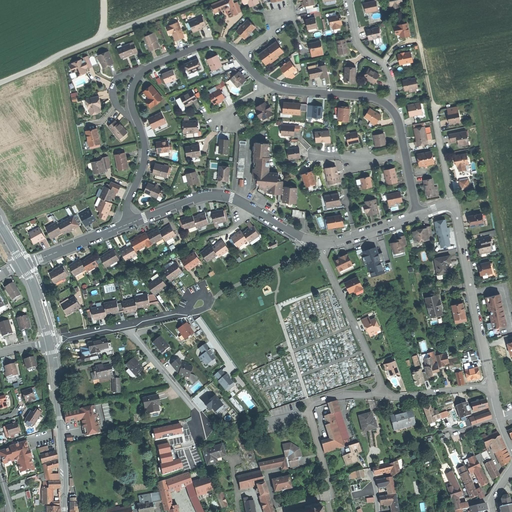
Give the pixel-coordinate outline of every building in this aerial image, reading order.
[(223,0),(212,5),(215,12),(218,10),(218,11),(224,9),(225,10),(226,10),(227,10),(228,10),(229,13),(231,16),(237,14),(235,7),(233,4),(231,0),(223,0)] [(393,8),(399,7),(399,4),(403,4),(402,0),(387,0),(388,0),(386,0),(385,0),(386,2),(388,2),(389,8),(392,7),(393,8)] [(366,9),(366,13),(377,10),(375,1),(364,3),(366,9)] [(193,32),(197,30),(198,30),(198,29),(202,28),(201,27),(206,26),(201,15),(196,17),(197,19),(189,22),(191,26),(192,26),(194,31),(193,32)] [(337,16),(329,17),(331,26),(332,26),(333,28),(340,26),(340,25),(342,24),(341,21),(341,18),(339,18),(339,15),(337,16)] [(315,18),(306,20),(307,25),(308,29),(317,27),(315,18)] [(237,31),(245,39),(251,33),(256,27),(248,20),(237,31)] [(178,22),(167,27),(169,34),(173,32),(176,40),(180,39),(184,37),(178,22)] [(401,37),(410,35),(407,24),(398,26),(397,26),(398,32),(400,31),(400,34),(401,37)] [(373,38),(381,37),(379,28),(368,30),(369,35),(370,39),(373,38)] [(144,37),(150,51),(155,49),(159,47),(155,38),(156,37),(154,33),(144,37)] [(340,54),(348,52),(347,45),(345,39),(337,41),(340,54)] [(259,54),(266,64),(269,62),(278,55),(283,52),(276,42),(267,49),(259,54)] [(320,42),(311,44),(311,48),(313,53),(322,51),(320,42)] [(118,49),(122,58),(128,56),(134,53),(131,46),(130,44),(118,49)] [(100,60),(103,68),(108,66),(114,64),(109,51),(98,55),(99,56),(100,60)] [(399,59),(400,64),(403,64),(410,62),(412,62),(410,52),(398,55),(399,59)] [(207,59),(213,71),(222,66),(217,55),(217,57),(213,59),(212,57),(211,58),(207,59)] [(280,58),(278,55),(269,62),(271,65),(280,58)] [(84,58),(85,60),(88,67),(88,68),(92,67),(88,56),(84,58)] [(185,64),(189,73),(202,68),(198,59),(191,62),(185,64)] [(73,64),(70,66),(72,71),(75,70),(77,76),(82,74),(86,73),(85,69),(88,67),(85,60),(82,61),(81,60),(72,63),(73,64)] [(284,72),(287,77),(296,70),(290,61),(281,68),(284,72)] [(309,69),(311,79),(316,77),(321,76),(321,78),(328,77),(325,65),(318,67),(309,69)] [(225,72),(222,66),(213,71),(210,72),(213,78),(225,72)] [(344,82),(355,83),(356,68),(351,67),(345,67),(344,82)] [(226,72),(231,78),(238,72),(235,69),(226,72)] [(364,77),(373,83),(378,75),(373,71),(369,69),(364,77)] [(299,73),(296,70),(287,77),(292,78),(299,73)] [(162,74),(166,83),(176,79),(173,71),(170,72),(168,73),(168,72),(162,74)] [(246,80),(243,77),(242,75),(239,72),(238,72),(231,78),(230,79),(238,87),(246,80)] [(404,85),(405,90),(409,90),(416,88),(418,88),(416,78),(403,81),(404,85)] [(148,104),(151,108),(154,105),(155,105),(162,99),(151,86),(144,92),(147,95),(151,101),(148,104)] [(209,95),(214,104),(219,101),(225,98),(220,89),(218,90),(216,91),(211,94),(209,95)] [(180,98),(185,106),(191,102),(197,99),(192,91),(180,98)] [(88,103),(90,114),(100,112),(99,107),(98,102),(100,102),(99,96),(88,99),(89,103),(88,103)] [(268,108),(267,105),(265,102),(256,107),(259,112),(262,117),(264,119),(272,114),(269,110),(272,109),(270,107),(268,108)] [(293,103),(284,103),(283,113),(288,113),(300,114),(300,111),(301,104),(293,103)] [(409,110),(410,116),(414,115),(414,114),(422,112),(422,114),(420,103),(408,105),(409,110)] [(313,106),(313,107),(312,117),(322,117),(323,106),(317,106),(313,106)] [(344,108),(339,107),(338,120),(348,121),(349,108),(344,108)] [(371,109),(366,118),(372,121),(376,123),(381,115),(376,112),(371,109)] [(448,118),(449,124),(454,123),(460,121),(458,111),(447,114),(448,118)] [(152,125),(153,128),(166,122),(161,113),(156,115),(157,116),(154,118),(153,117),(151,118),(152,121),(150,122),(152,125)] [(109,126),(120,139),(127,132),(123,127),(119,123),(118,124),(115,121),(109,126)] [(197,121),(184,121),(184,123),(183,123),(184,132),(185,132),(185,133),(198,132),(197,131),(199,131),(199,128),(197,128),(197,126),(197,125),(198,124),(198,122),(197,122),(197,121)] [(283,125),(283,135),(294,136),(294,134),(295,131),(295,126),(283,125)] [(424,127),(414,128),(416,135),(417,142),(415,142),(416,146),(428,144),(427,140),(426,134),(425,127),(424,127)] [(99,143),(100,143),(97,129),(90,130),(86,132),(88,141),(89,146),(99,143)] [(315,132),(316,142),(321,141),(325,141),(325,143),(330,142),(329,131),(315,132)] [(466,131),(449,135),(450,138),(451,142),(458,140),(459,142),(458,142),(459,146),(465,145),(464,142),(468,141),(466,131)] [(346,134),(348,144),(354,143),(359,142),(357,132),(346,134)] [(374,135),(376,146),(376,145),(380,144),(386,143),(386,144),(384,133),(374,135)] [(224,139),(220,139),(219,146),(220,146),(220,153),(228,154),(229,140),(224,139)] [(157,148),(158,153),(160,152),(168,151),(169,151),(168,141),(157,143),(157,148)] [(237,178),(243,178),(246,142),(240,141),(237,178)] [(289,159),(301,157),(300,153),(299,147),(298,148),(297,141),(292,142),(292,149),(287,149),(289,159)] [(257,157),(267,157),(268,144),(255,143),(254,156),(257,157)] [(199,145),(196,145),(192,146),(186,147),(188,157),(201,155),(200,149),(199,145)] [(419,160),(420,166),(424,165),(428,164),(434,163),(433,161),(432,157),(431,152),(418,154),(419,160)] [(115,155),(118,167),(123,166),(123,169),(128,168),(127,160),(125,153),(115,155)] [(467,153),(454,156),(455,160),(455,161),(457,163),(458,166),(459,171),(466,170),(465,165),(469,164),(467,153)] [(279,194),(280,194),(281,189),(282,189),(283,181),(278,181),(278,173),(268,172),(270,157),(267,157),(257,157),(256,169),(254,169),(253,177),(256,177),(261,177),(260,187),(264,188),(264,190),(266,192),(269,192),(269,193),(273,193),(274,193),(275,195),(277,194),(279,194)] [(92,162),(94,174),(99,172),(104,172),(103,168),(106,168),(104,158),(102,159),(102,158),(97,159),(97,161),(92,162)] [(153,174),(167,177),(169,167),(164,166),(155,164),(154,168),(153,174)] [(220,166),(218,180),(223,181),(228,181),(229,167),(220,166)] [(326,173),(329,185),(334,184),(334,183),(341,182),(340,175),(338,175),(337,171),(336,167),(332,167),(326,168),(326,173)] [(384,170),(387,184),(397,182),(396,175),(395,168),(384,170)] [(186,174),(189,185),(194,184),(199,182),(196,171),(186,174)] [(312,171),(302,175),(306,186),(307,185),(315,183),(316,182),(313,175),(312,173),(312,171)] [(360,178),(363,189),(372,187),(370,176),(365,177),(360,178)] [(425,186),(427,195),(435,194),(432,179),(424,180),(425,186)] [(468,179),(459,181),(460,185),(461,190),(470,188),(468,179)] [(108,184),(106,187),(115,191),(111,198),(114,199),(115,196),(117,192),(118,192),(121,186),(111,182),(110,185),(108,184)] [(164,190),(148,183),(146,187),(144,192),(157,198),(159,194),(162,195),(164,190)] [(111,198),(115,191),(106,187),(105,186),(100,198),(102,199),(109,202),(111,198)] [(278,202),(279,202),(286,202),(290,203),(296,203),(297,188),(284,187),(284,189),(282,189),(281,189),(280,194),(280,198),(278,198),(278,202)] [(401,192),(387,194),(389,206),(395,205),(395,203),(402,201),(402,198),(401,196),(400,197),(400,195),(401,195),(401,192)] [(326,201),(327,206),(333,205),(333,206),(340,205),(339,199),(338,199),(338,198),(339,198),(338,194),(325,196),(326,201)] [(109,202),(102,199),(99,207),(97,210),(101,212),(107,214),(108,210),(112,203),(109,202)] [(365,205),(367,212),(368,212),(369,215),(374,214),(379,213),(376,199),(366,202),(366,204),(365,205)] [(91,210),(80,216),(85,225),(92,221),(95,219),(96,219),(91,210)] [(293,210),(292,216),(299,217),(305,218),(306,212),(299,211),(299,210),(293,210)] [(484,224),(482,214),(479,215),(476,213),(474,215),(469,216),(470,222),(471,226),(484,224)] [(329,217),(330,228),(336,227),(342,226),(341,220),(342,220),(341,215),(329,217)] [(73,216),(69,219),(74,227),(78,225),(75,218),(73,216)] [(213,218),(217,230),(221,229),(228,227),(225,217),(220,218),(220,216),(217,217),(213,218)] [(67,231),(74,227),(69,219),(58,225),(62,231),(63,234),(67,231)] [(199,221),(195,223),(199,231),(200,234),(211,229),(207,220),(203,222),(203,220),(199,221)] [(445,220),(435,222),(437,234),(439,234),(449,232),(449,228),(447,228),(446,226),(445,220)] [(51,237),(57,234),(62,231),(58,225),(57,222),(46,228),(51,237)] [(183,226),(187,236),(199,231),(195,223),(195,222),(190,224),(189,223),(186,224),(183,226)] [(429,235),(432,234),(431,226),(427,227),(427,228),(423,228),(423,229),(422,229),(421,229),(421,230),(413,232),(415,241),(416,242),(429,240),(429,239),(429,235)] [(34,243),(38,240),(44,237),(39,228),(28,234),(34,243)] [(169,236),(164,239),(167,245),(168,248),(179,242),(173,231),(170,233),(167,234),(169,236)] [(250,245),(252,248),(262,241),(255,231),(251,234),(248,235),(250,237),(246,240),(250,245)] [(450,237),(449,232),(439,234),(440,245),(450,245),(449,240),(449,238),(450,237)] [(150,239),(156,251),(167,245),(164,239),(162,235),(158,237),(157,236),(153,238),(150,239)] [(405,235),(398,237),(399,239),(397,239),(397,242),(396,242),(391,243),(392,248),(393,248),(394,252),(395,253),(404,251),(403,245),(407,245),(405,235)] [(240,253),(250,245),(246,240),(244,236),(241,238),(239,240),(240,242),(235,245),(240,253)] [(492,245),(490,236),(481,238),(481,242),(477,243),(477,246),(478,248),(479,248),(480,253),(486,251),(486,252),(492,251),(491,245),(492,245)] [(134,249),(136,252),(139,258),(150,252),(145,243),(140,246),(134,249)] [(220,251),(216,254),(220,260),(222,262),(232,255),(226,246),(222,248),(220,250),(220,251)] [(364,252),(361,253),(365,266),(368,265),(372,276),(387,271),(393,269),(391,262),(385,264),(384,261),(385,261),(382,252),(375,255),(374,252),(372,252),(371,249),(363,251),(364,252)] [(205,259),(210,267),(220,260),(216,254),(214,250),(210,253),(207,255),(208,256),(205,259)] [(125,259),(130,267),(141,261),(139,258),(136,252),(131,255),(125,259)] [(340,270),(341,273),(353,268),(352,265),(347,254),(341,257),(341,258),(335,261),(339,271),(340,270)] [(449,256),(435,259),(438,274),(450,272),(449,268),(448,263),(451,262),(449,256)] [(104,265),(109,275),(122,267),(117,258),(110,262),(104,265)] [(197,259),(185,267),(190,275),(199,269),(203,267),(197,259)] [(90,267),(85,269),(89,276),(90,278),(101,272),(96,263),(90,267)] [(493,264),(484,266),(485,268),(482,269),(483,274),(484,278),(486,277),(496,275),(493,265),(493,264)] [(496,265),(493,265),(496,275),(486,277),(487,281),(499,278),(496,265)] [(72,274),(77,283),(89,276),(85,269),(84,267),(77,271),(72,274)] [(167,279),(172,286),(181,280),(185,278),(180,270),(167,279)] [(57,278),(53,281),(58,290),(72,283),(66,273),(57,278)] [(347,288),(350,293),(354,290),(355,292),(363,289),(358,277),(345,283),(347,288)] [(5,287),(13,300),(20,295),(13,282),(9,285),(5,287)] [(151,292),(157,300),(165,294),(169,291),(164,283),(151,292)] [(426,298),(431,317),(436,316),(442,314),(441,309),(442,309),(440,300),(438,300),(437,295),(426,298)] [(500,330),(511,328),(504,297),(493,299),(494,305),(492,306),(493,314),(495,313),(495,315),(496,317),(494,317),(496,325),(498,324),(500,330)] [(61,305),(67,314),(74,309),(80,306),(76,299),(74,301),(72,298),(61,305)] [(138,304),(139,306),(140,313),(146,312),(153,310),(152,302),(151,301),(138,304)] [(157,301),(152,302),(153,310),(162,308),(158,302),(157,301)] [(139,306),(126,309),(127,318),(128,319),(134,317),(141,316),(140,313),(139,306)] [(455,308),(458,322),(469,319),(467,314),(466,306),(455,308)] [(107,310),(108,313),(109,320),(115,319),(122,317),(121,310),(120,308),(107,310)] [(95,315),(97,325),(103,324),(110,322),(109,320),(108,313),(95,315)] [(17,319),(20,329),(25,328),(30,327),(27,316),(17,319)] [(0,322),(0,328),(2,336),(7,335),(12,333),(8,320),(0,322)] [(371,333),(374,340),(385,336),(379,322),(374,324),(372,321),(365,323),(368,331),(370,334),(371,333)] [(186,332),(181,336),(186,341),(189,345),(198,338),(190,329),(186,332)] [(157,347),(162,353),(169,347),(160,336),(153,342),(156,346),(158,347),(157,347)] [(97,341),(88,343),(90,352),(91,354),(100,352),(99,350),(108,348),(106,339),(97,341)] [(207,364),(215,358),(209,350),(210,350),(208,348),(206,344),(199,348),(203,354),(199,357),(202,361),(204,360),(207,364)] [(474,364),(478,363),(477,355),(467,356),(468,361),(465,362),(465,365),(467,365),(473,365),(472,361),(474,361),(474,364)] [(24,359),(27,369),(37,366),(34,357),(29,358),(24,359)] [(126,371),(133,378),(144,369),(139,364),(134,357),(126,364),(129,368),(126,371)] [(175,370),(179,374),(185,377),(186,373),(190,374),(193,367),(188,365),(189,364),(183,361),(183,363),(181,362),(178,359),(171,365),(175,370)] [(430,374),(426,375),(429,385),(432,384),(436,383),(435,379),(438,378),(437,374),(443,373),(442,366),(438,367),(436,360),(429,362),(431,369),(428,370),(430,374)] [(4,373),(6,377),(8,376),(13,375),(13,377),(18,375),(14,363),(9,365),(5,366),(6,369),(5,369),(6,372),(4,373)] [(456,372),(458,372),(465,370),(464,363),(452,366),(453,373),(456,372)] [(97,373),(98,379),(113,375),(110,364),(103,366),(103,364),(99,365),(99,367),(94,368),(94,370),(95,374),(97,373)] [(400,365),(388,368),(390,374),(393,373),(396,379),(399,378),(404,377),(400,365)] [(483,380),(481,370),(476,371),(476,369),(473,370),(474,372),(469,373),(471,383),(477,381),(483,380)] [(465,370),(458,372),(462,388),(468,386),(465,370)] [(220,371),(214,376),(219,381),(218,381),(225,389),(233,383),(229,379),(230,378),(229,376),(227,374),(224,376),(220,371)] [(423,374),(417,376),(420,388),(422,387),(422,390),(425,389),(424,386),(426,386),(429,385),(426,375),(426,374),(423,374)] [(193,393),(203,386),(200,381),(190,388),(193,393)] [(36,387),(31,388),(36,400),(36,401),(40,399),(36,387)] [(31,388),(22,392),(25,398),(26,402),(30,401),(31,400),(31,402),(36,400),(31,388)] [(206,393),(200,398),(207,407),(208,406),(209,408),(208,408),(210,411),(212,409),(215,412),(219,409),(218,408),(223,405),(219,401),(215,396),(211,399),(206,393)] [(158,395),(143,399),(144,404),(145,407),(147,407),(148,413),(159,410),(157,405),(159,404),(158,395)] [(473,404),(476,411),(487,408),(486,404),(485,400),(473,404)] [(328,404),(331,414),(334,414),(341,411),(338,401),(328,404)] [(108,403),(102,404),(106,425),(113,423),(108,403)] [(462,404),(457,406),(461,418),(465,417),(471,415),(467,403),(462,404)] [(65,419),(66,423),(82,419),(86,436),(100,433),(94,406),(80,409),(80,410),(65,413),(65,419)] [(424,409),(430,424),(435,422),(435,420),(437,420),(441,418),(439,413),(438,410),(434,412),(434,409),(431,410),(430,407),(424,409)] [(452,409),(439,413),(441,418),(441,419),(444,418),(448,416),(448,414),(453,412),(452,409)] [(390,416),(394,431),(395,431),(395,430),(405,427),(405,428),(404,424),(409,422),(410,426),(411,426),(416,424),(416,425),(412,410),(411,410),(412,411),(407,412),(406,412),(406,413),(404,414),(402,415),(401,413),(401,414),(391,417),(391,416),(390,416)] [(26,420),(33,425),(41,413),(37,411),(35,414),(31,412),(28,416),(26,420)] [(458,426),(453,412),(448,414),(448,416),(452,428),(455,427),(458,426)] [(365,415),(359,416),(363,432),(376,429),(376,428),(377,428),(375,421),(374,421),(372,413),(365,415)] [(325,453),(340,449),(345,447),(334,414),(331,414),(326,416),(329,425),(327,425),(332,440),(322,443),(325,453)] [(470,419),(472,426),(491,419),(491,414),(475,419),(474,417),(470,419)] [(17,423),(8,426),(9,431),(10,436),(19,433),(17,423)] [(482,439),(486,448),(494,444),(502,441),(497,432),(486,437),(482,439)] [(505,448),(502,441),(494,444),(496,453),(505,448)] [(26,473),(34,470),(31,460),(32,460),(30,454),(29,448),(28,448),(26,442),(18,444),(10,447),(10,448),(0,451),(0,456),(1,459),(2,459),(4,464),(17,460),(20,472),(25,471),(26,473)] [(359,442),(352,445),(353,450),(357,448),(359,453),(362,452),(359,442)] [(283,444),(286,457),(288,467),(290,467),(291,468),(300,466),(299,461),(299,460),(301,457),(302,456),(300,448),(291,443),(283,444)] [(222,444),(203,450),(208,464),(213,462),(217,461),(216,458),(226,455),(222,444)] [(345,447),(340,449),(346,465),(353,462),(357,461),(356,456),(355,454),(353,450),(352,445),(345,447)] [(510,459),(505,448),(496,453),(495,453),(501,465),(506,463),(509,461),(510,459)] [(40,456),(42,463),(58,459),(57,456),(56,451),(40,456)] [(487,451),(475,457),(479,464),(484,461),(491,458),(487,451)] [(259,464),(261,470),(282,465),(282,469),(288,468),(288,467),(286,457),(259,464)] [(492,461),(491,458),(484,461),(486,464),(485,464),(487,468),(494,465),(492,461)] [(58,460),(49,463),(51,469),(58,467),(58,464),(58,460)] [(397,461),(389,465),(391,471),(391,473),(392,477),(400,472),(397,461)] [(465,466),(470,473),(475,471),(480,469),(481,468),(477,461),(465,466)] [(52,474),(51,469),(49,463),(42,465),(46,481),(53,480),(52,474)] [(386,472),(391,471),(389,465),(386,465),(373,469),(374,472),(375,475),(386,472)] [(499,476),(494,465),(487,468),(493,480),(496,478),(499,476)] [(458,469),(465,486),(472,483),(469,476),(470,475),(468,473),(464,466),(458,469)] [(363,470),(356,472),(357,479),(365,477),(363,470)] [(261,471),(238,477),(241,489),(258,485),(266,483),(261,471)] [(459,489),(460,488),(452,471),(446,474),(450,484),(446,485),(449,492),(459,489)] [(159,482),(162,495),(169,492),(187,486),(193,484),(189,472),(159,482)] [(488,483),(482,472),(476,475),(482,486),(485,485),(488,483)] [(193,481),(197,494),(205,492),(214,489),(208,476),(193,481)] [(272,480),(275,492),(282,490),(282,491),(284,490),(285,490),(292,488),(290,476),(283,477),(279,478),(272,480)] [(390,495),(396,494),(392,477),(387,478),(387,479),(389,487),(388,487),(390,495)] [(379,489),(388,487),(389,487),(387,479),(377,481),(378,485),(379,489)] [(275,511),(266,483),(258,485),(259,489),(260,493),(261,496),(262,496),(264,504),(266,508),(267,511),(275,511)] [(472,483),(465,486),(471,498),(474,497),(478,495),(474,486),(473,484),(472,483)] [(204,511),(197,496),(193,484),(187,486),(190,498),(197,511),(204,511)] [(47,504),(52,504),(51,502),(51,489),(48,488),(46,488),(45,488),(43,488),(42,488),(43,504),(47,504)] [(460,492),(459,489),(449,492),(451,499),(457,497),(462,496),(460,492)] [(151,493),(151,496),(152,502),(161,501),(159,491),(151,493)] [(174,509),(169,492),(162,495),(165,511),(166,511),(174,509)] [(222,492),(217,494),(222,507),(228,506),(222,492)] [(138,496),(139,504),(143,503),(142,498),(151,496),(151,493),(138,496)] [(392,511),(395,511),(399,511),(396,494),(390,495),(391,503),(392,511)] [(511,511),(511,499),(510,500),(510,498),(511,497),(510,496),(510,497),(507,495),(507,494),(506,494),(506,495),(503,496),(503,495),(502,496),(503,496),(501,498),(500,499),(501,500),(501,499),(502,502),(497,503),(498,507),(500,507),(500,511),(511,511)] [(381,505),(391,503),(390,495),(380,497),(381,501),(381,505)] [(460,504),(457,497),(451,499),(455,511),(462,509),(460,504)] [(255,511),(254,501),(248,502),(245,502),(247,511),(255,511)] [(138,511),(154,511),(152,502),(143,503),(139,504),(137,505),(138,509),(138,511)] [(292,511),(323,511),(322,502),(312,504),(305,506),(306,509),(292,511)] [(470,507),(471,511),(479,511),(487,510),(486,507),(486,503),(470,507)]
